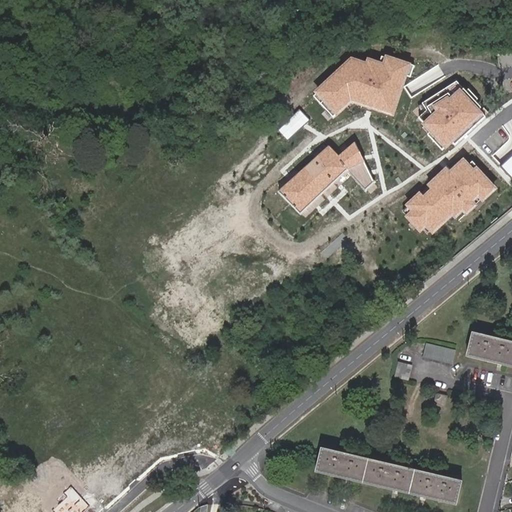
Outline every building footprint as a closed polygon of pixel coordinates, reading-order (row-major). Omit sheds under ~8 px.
[(369,64),(362,62),(353,59),(346,66),(315,95),(339,120),(355,106),(372,112),(396,120),(414,65),(388,57),(386,65),(370,60),(369,64)] [(446,151),(488,114),(459,82),(423,103),(428,111),(418,119),(446,151)] [(280,128),(288,136),(308,116),(301,108),(280,128)] [(355,141),(333,146),(292,181),(280,192),(301,213),(323,193),(347,170),(365,189),(373,181),(365,161),(355,141)] [(511,174),(511,155),(503,163),(511,174)] [(483,204),(498,190),(476,167),(474,169),(464,158),(450,171),(446,168),(426,187),(430,191),(424,196),(420,192),(405,206),(410,212),(405,217),(420,234),(426,229),(434,237),(454,217),(456,219),(463,212),(466,215),(481,201),(483,204)] [(511,343),(473,334),(467,357),(511,367),(511,343)] [(455,351),(426,343),(423,357),(452,364),(455,351)] [(394,376),(409,380),(412,366),(397,362),(394,376)] [(447,396),(438,394),(435,404),(445,406),(447,396)] [(119,438),(140,464),(171,439),(150,413),(119,438)] [(81,470),(104,498),(134,474),(111,446),(81,470)] [(461,482),(323,450),(317,473),(456,506),(461,482)] [(49,511),(85,511),(93,506),(73,482),(44,506),(49,511)]
